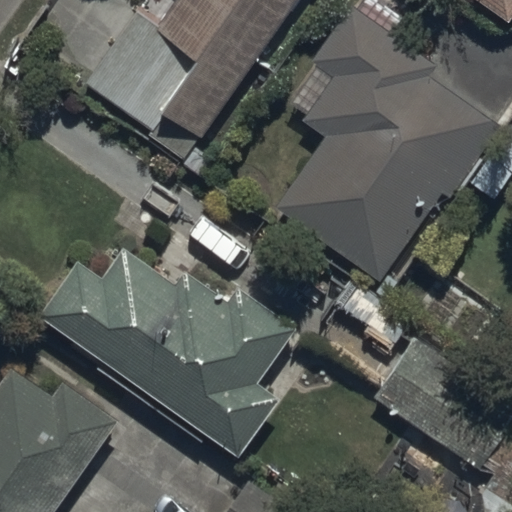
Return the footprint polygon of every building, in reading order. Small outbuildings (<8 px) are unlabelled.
[(291,0),(170,0),(162,11),(145,0),(139,0),(89,73),(154,118),(146,128),(202,167),(214,150),(196,138),(291,0)] [(395,0),(350,0),(312,49),(320,55),(293,93),(310,105),(306,112),(327,127),(279,195),(382,267),(436,190),(445,196),(457,179),(463,184),(486,150),(478,145),(501,112),(431,63),(438,53),(393,21),(403,6),(395,0)] [(511,0),(500,0),(511,8),(511,0)] [(511,117),(476,170),(498,186),(511,166),(511,117)] [(106,262),(83,246),(43,302),(240,442),(283,381),(262,366),(300,312),(243,271),(232,286),(189,256),(180,269),(127,232),(106,262)] [(511,409),(511,399),(419,333),(380,388),(477,458),(511,409)] [(55,382),(16,354),(0,376),(0,511),(48,511),(122,409),(65,368),(55,382)] [(305,511),(249,474),(223,511),(305,511)]
